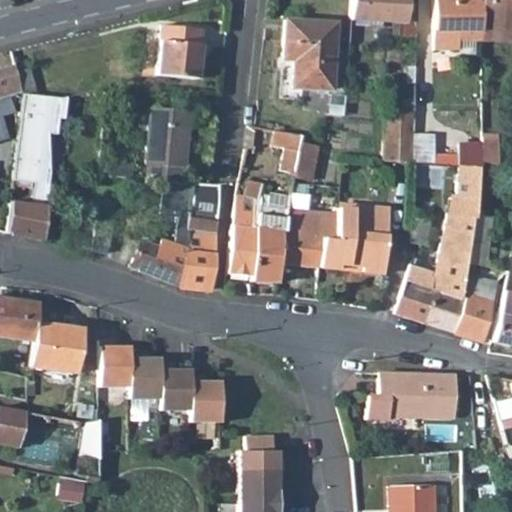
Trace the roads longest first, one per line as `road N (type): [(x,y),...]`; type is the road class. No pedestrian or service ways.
road 1 (residential): [(309,330),(212,315),(0,256)]
road 2 (residential): [(511,366),(370,333),(309,330)]
road 3 (residential): [(225,185),(243,0)]
road 4 (residential): [(309,330),(341,511)]
